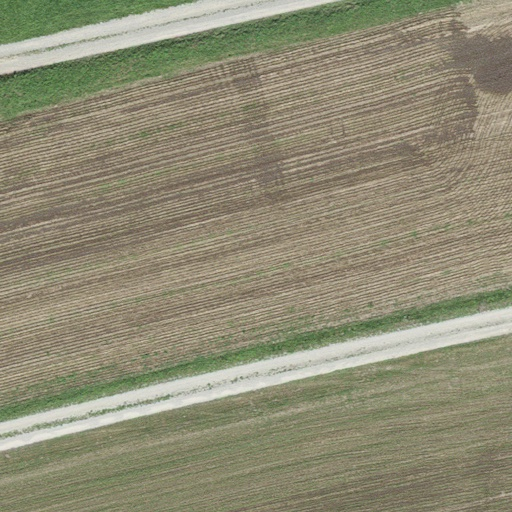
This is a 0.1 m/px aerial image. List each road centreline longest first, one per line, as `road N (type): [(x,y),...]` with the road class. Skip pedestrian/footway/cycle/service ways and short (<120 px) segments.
road 1 (track): [(0,444),(511,317)]
road 2 (track): [(0,61),(276,0)]
